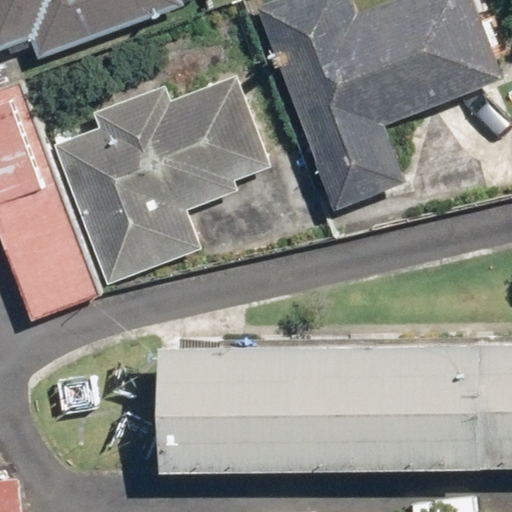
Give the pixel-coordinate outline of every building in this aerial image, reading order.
[(41,56),(189,0),(0,0),(0,42),(2,48),(33,36),(41,56)] [(511,76),(511,72),(483,0),(387,0),(365,9),(361,0),(278,0),(265,5),(342,202),(415,174),(395,122),(511,76)] [(62,142),(116,280),(211,243),(196,205),(244,187),(241,177),(279,162),(243,71),(181,96),(176,82),(106,110),(111,123),(62,142)] [(0,89),(0,214),(39,319),(110,292),(28,79),(0,89)] [(511,327),(172,336),(176,467),(511,458),(511,327)] [(0,511),(27,511),(24,472),(0,474),(0,511)]
